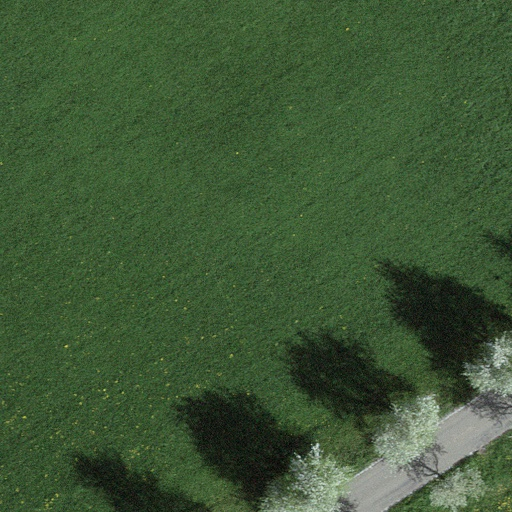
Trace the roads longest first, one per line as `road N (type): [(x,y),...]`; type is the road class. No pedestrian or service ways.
road 1 (motorway): [(9,511),(511,278)]
road 2 (motorway): [(383,0),(0,181)]
road 3 (unclassified): [(342,511),(511,404)]
